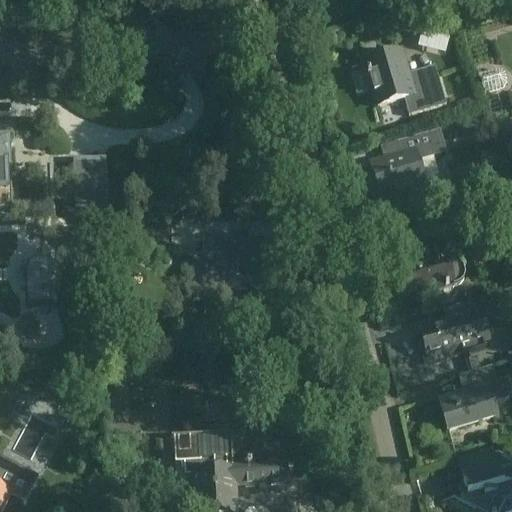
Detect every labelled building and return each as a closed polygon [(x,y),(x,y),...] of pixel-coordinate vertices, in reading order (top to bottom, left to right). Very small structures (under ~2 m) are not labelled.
[(378,109),(404,101),(409,118),(432,111),(446,106),(437,76),(409,85),(400,54),(365,65),(378,109)] [(478,78),(483,94),(503,88),(507,82),(505,75),(499,71),(478,78)] [(480,120),(459,126),(462,137),(483,132),(480,120)] [(425,189),(424,182),(418,164),(430,160),(432,159),(446,155),(439,132),(430,134),(397,145),(401,157),(384,163),(370,167),(381,203),(425,189)] [(12,170),(11,136),(0,136),(0,208),(12,208),(11,170),(12,170)] [(87,209),(106,208),(104,164),(74,165),(75,212),(87,211),(87,209)] [(139,253),(173,252),(172,226),(138,227),(139,253)] [(420,249),(425,266),(422,267),(403,273),(406,281),(403,284),(405,290),(409,291),(411,299),(432,293),(451,287),(457,285),(461,281),(462,278),(462,273),(460,270),(457,267),(455,261),(472,257),(465,236),(420,249)] [(260,242),(203,244),(205,288),(230,287),(231,299),(262,298),(260,242)] [(127,269),(126,250),(99,251),(100,271),(127,269)] [(56,305),(55,273),(55,271),(55,269),(54,267),(53,266),(52,264),(51,263),(49,261),(48,261),(46,260),(44,259),(42,259),(40,260),(38,260),(36,261),(34,262),(33,263),(32,265),(31,266),(30,268),(29,270),(29,272),(29,274),(28,274),(29,306),(56,305)] [(460,321),(448,325),(421,334),(425,346),(426,348),(423,349),(426,360),(429,359),(430,361),(463,350),(465,355),(486,348),(485,346),(489,344),(482,323),(511,315),(511,290),(460,306),(465,320),(460,321)] [(476,359),(468,360),(472,374),(480,371),(476,359)] [(469,396),(442,404),(451,433),(497,419),(493,406),(502,403),(506,402),(508,399),(510,396),(511,393),(511,391),(511,390),(508,380),(498,383),(493,369),(463,378),(469,396)] [(101,390),(103,415),(128,412),(126,388),(125,380),(100,382),(101,390)] [(185,477),(190,477),(192,511),(237,511),(236,490),(290,487),(289,466),(226,469),(226,463),(232,463),(230,416),(172,419),(174,465),(184,465),(185,477)] [(448,455),(502,438),(498,424),(443,441),(448,455)] [(110,427),(111,437),(141,434),(140,425),(110,427)] [(455,496),(439,501),(439,502),(455,498),(481,511),(500,511),(507,500),(511,498),(511,463),(502,459),(501,455),(497,457),(495,450),(459,460),(465,481),(467,490),(465,493),(469,495),(469,496),(466,502),(455,496)] [(0,511),(1,511),(11,497),(0,490),(0,511)]
